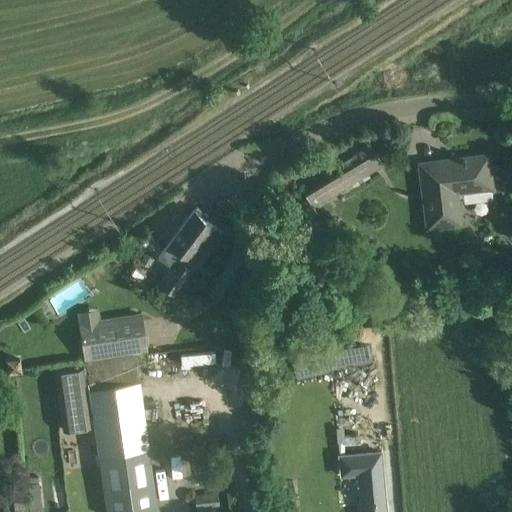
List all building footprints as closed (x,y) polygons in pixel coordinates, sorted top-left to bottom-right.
[(381,164),(374,153),(305,195),(312,206),(381,164)] [(491,190),(487,156),(450,160),(451,165),(420,169),(428,229),(463,225),(459,194),(491,190)] [(207,216),(196,208),(159,258),(174,269),(161,285),(172,294),(190,271),(185,267),(190,260),(196,265),(221,232),(205,220),(207,216)] [(297,268),(294,276),(297,284),(304,288),(313,285),(316,277),(313,269),(306,266),(297,268)] [(133,353),(147,351),(142,312),(77,322),(82,359),(133,353)] [(137,511),(154,509),(133,353),(82,359),(105,511),(137,511)] [(20,357),(5,359),(6,374),(22,372),(20,357)] [(66,428),(92,424),(83,367),(58,370),(66,428)] [(380,452),(339,456),(341,475),(358,474),(361,504),(365,503),(385,502),(380,452)] [(39,484),(26,485),(29,509),(41,508),(39,484)] [(28,511),(27,500),(13,502),(13,511),(28,511)]
